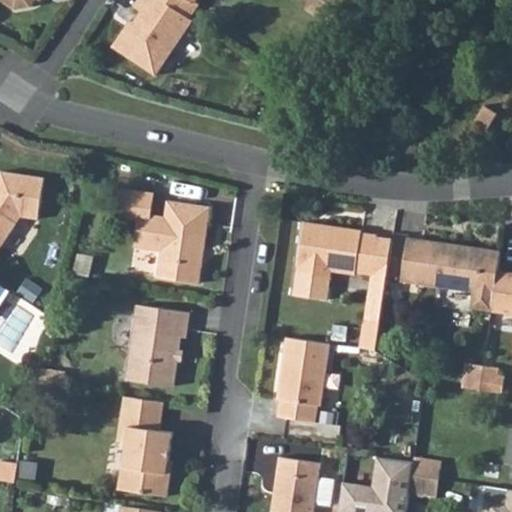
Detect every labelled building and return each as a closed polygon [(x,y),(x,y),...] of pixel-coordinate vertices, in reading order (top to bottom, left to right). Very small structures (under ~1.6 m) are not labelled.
[(0,0),(16,10),(32,6),(35,0),(0,0)] [(164,0),(136,0),(134,4),(142,10),(129,29),(125,26),(113,44),(156,73),(192,19),(189,17),(164,0)] [(164,0),(189,17),(199,2),(196,1),(196,0),(164,0)] [(339,10),(324,0),(310,0),(306,8),(330,25),(339,10)] [(324,0),(339,10),(344,0),(324,0)] [(0,245),(20,216),(38,219),(44,179),(2,172),(0,174),(0,245)] [(155,193),(123,189),(118,221),(128,222),(128,219),(139,220),(135,247),(160,251),(156,277),(200,284),(211,208),(168,201),(166,217),(152,215),(155,193)] [(304,222),(297,272),(293,293),(328,298),(331,276),(332,271),(355,274),(355,272),(372,275),(378,236),(361,233),(361,230),(304,222)] [(362,347),(379,350),(395,236),(378,236),(372,275),(362,347)] [(471,309),(492,312),(498,272),(501,253),(421,241),(420,244),(408,242),(402,283),(473,293),(471,309)] [(511,274),(498,272),(492,312),(511,315),(511,274)] [(127,379),(174,386),(181,338),(185,338),(189,314),(137,306),(127,379)] [(287,337),(277,398),(280,399),(278,416),(315,421),(317,405),(320,404),(330,343),(287,337)] [(484,366),(466,363),(463,387),(480,391),(484,366)] [(480,391),(502,394),(505,376),(497,375),(499,368),(484,366),(480,391)] [(31,382),(55,385),(57,371),(35,368),(31,382)] [(55,385),(65,387),(67,373),(57,371),(55,385)] [(125,396),(119,438),(128,440),(125,464),(122,464),(119,488),(168,496),(170,481),(166,477),(173,431),(161,430),(165,401),(125,396)] [(271,511),(277,511),(312,511),(314,502),(318,477),(320,462),(279,456),(271,511)] [(414,461),(412,475),(439,479),(442,461),(415,457),(414,461)] [(340,480),(336,511),(403,511),(411,462),(375,458),(370,485),(340,480)] [(0,478),(17,481),(19,463),(0,460),(0,478)] [(412,475),(410,490),(437,494),(439,479),(412,475)] [(318,477),(314,502),(329,504),(333,479),(318,477)] [(511,511),(511,489),(484,485),(480,511),(511,511)]
